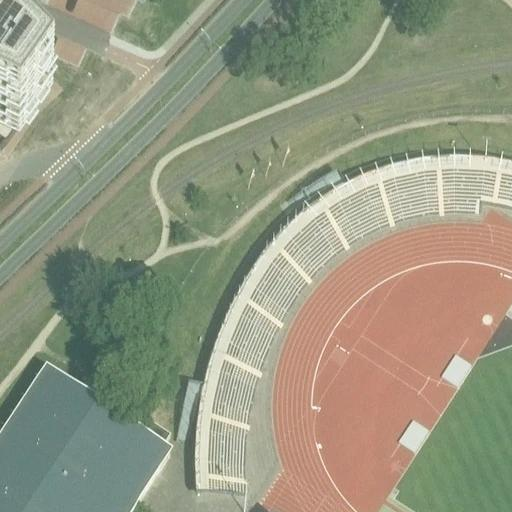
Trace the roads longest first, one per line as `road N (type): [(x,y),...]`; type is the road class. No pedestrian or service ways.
road 1 (primary): [(0,275),(166,117),(271,0)]
road 2 (primary): [(237,0),(0,245)]
